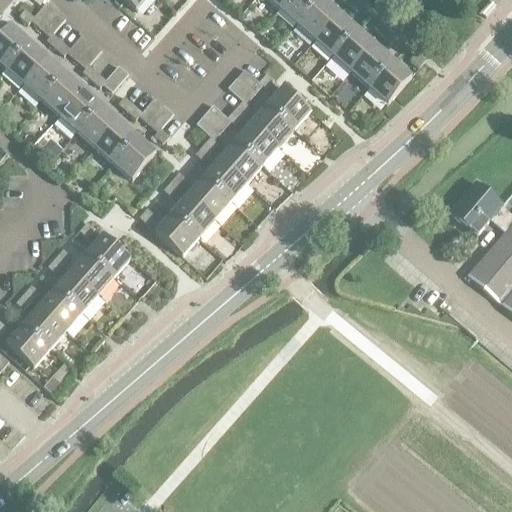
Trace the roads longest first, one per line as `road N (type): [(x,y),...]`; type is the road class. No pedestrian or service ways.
road 1 (tertiary): [(0,498),(357,189),(511,34)]
road 2 (track): [(272,263),(322,311),(151,505)]
road 3 (residential): [(0,250),(43,205),(43,188),(0,145)]
